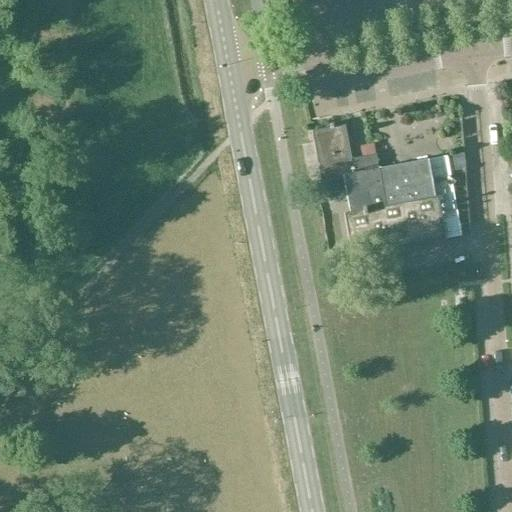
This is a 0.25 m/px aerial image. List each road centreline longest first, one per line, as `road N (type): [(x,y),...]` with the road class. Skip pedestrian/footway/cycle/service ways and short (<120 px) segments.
road 1 (residential): [(508,511),(472,54)]
road 2 (secondary): [(311,511),(228,69)]
road 3 (residential): [(313,54),(340,78),(472,54)]
road 4 (residential): [(438,0),(328,22),(313,54)]
